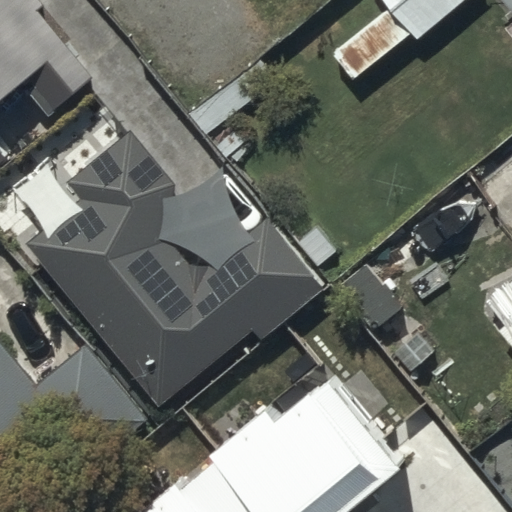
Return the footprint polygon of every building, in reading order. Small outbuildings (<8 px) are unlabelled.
[(0,0),(0,118),(35,90),(61,122),(102,89),(45,20),(51,15),(38,0),(0,0)] [(484,0),(382,0),(390,10),(331,55),(356,88),(413,45),(417,50),(484,0)] [(511,0),(496,0),(511,19),(511,0)] [(264,349),(334,290),(275,222),(219,270),(191,272),(174,246),(180,192),(133,136),(68,192),(81,207),(26,255),(168,419),(258,342),(264,349)] [(511,316),(498,328),(511,345),(511,316)] [(0,511),(46,511),(151,425),(88,350),(43,388),(0,337),(0,511)] [(339,511),(388,472),(319,387),(284,415),(275,404),(218,450),(223,455),(187,484),(210,511),(339,511)] [(210,511),(187,484),(183,479),(142,511),(210,511)]
